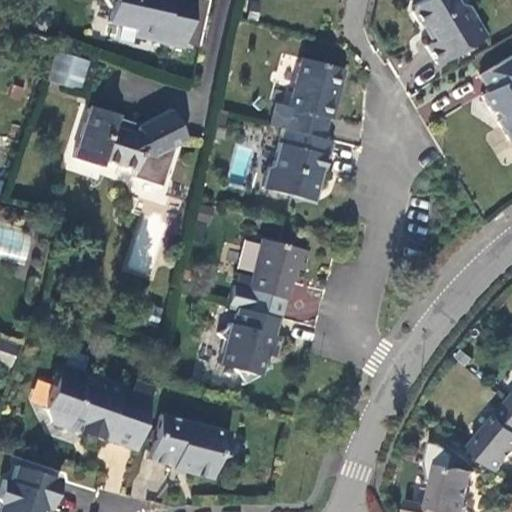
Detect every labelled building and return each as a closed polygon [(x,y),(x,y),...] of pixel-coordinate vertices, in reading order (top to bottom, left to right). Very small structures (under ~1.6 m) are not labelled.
[(132,36),(181,48),(192,0),(103,0),(110,9),(107,22),(134,29),(132,36)] [(437,60),(486,30),(469,1),(467,0),(411,0),(410,1),(407,9),(415,22),(421,24),(431,40),(426,43),(437,60)] [(511,51),(477,72),(486,87),(480,92),(488,106),(495,108),(499,115),(496,118),(508,137),(511,134),(511,51)] [(87,62),(54,52),(45,81),(78,91),(87,62)] [(272,100),(266,122),(280,125),(319,135),(323,115),(328,117),(332,100),(328,99),(331,89),(334,90),(339,67),(300,56),(286,104),(272,100)] [(89,106),(70,160),(96,168),(99,160),(133,171),(130,179),(158,189),(173,146),(183,141),(167,111),(135,127),(134,129),(112,122),(114,115),(89,106)] [(321,170),(329,138),(319,135),(280,125),(270,160),(265,164),(260,188),(289,195),(293,191),(306,193),(312,189),(317,169),(321,170)] [(310,199),(312,189),(306,193),(293,191),(289,195),(310,199)] [(210,207),(198,204),(194,217),(207,219),(210,207)] [(248,287),(234,283),(228,304),(239,307),(279,317),(284,298),(286,298),(294,267),(303,269),(308,250),(261,238),(248,287)] [(276,334),(281,318),(279,317),(239,307),(236,320),(231,320),(220,333),(225,338),(218,365),(235,371),(240,382),(254,376),(258,377),(260,373),(268,367),(261,357),(265,354),(276,357),(282,336),(276,334)] [(0,362),(11,367),(17,353),(0,345),(0,362)] [(107,439),(135,449),(148,400),(127,395),(117,391),(118,387),(57,365),(42,409),(48,421),(75,431),(82,442),(95,446),(106,441),(107,439)] [(131,380),(127,395),(148,400),(151,386),(131,380)] [(511,405),(506,401),(469,446),(498,470),(511,452),(511,405)] [(229,429),(160,413),(149,460),(182,468),(182,471),(212,478),(217,457),(224,452),(229,429)] [(57,476),(14,462),(9,478),(0,475),(0,476),(0,511),(35,511),(35,510),(38,501),(41,502),(47,504),(57,476)] [(404,500),(401,511),(462,511),(472,471),(437,464),(428,505),(404,500)]
